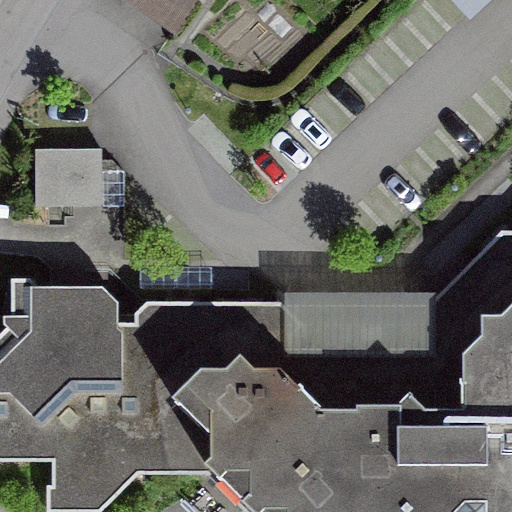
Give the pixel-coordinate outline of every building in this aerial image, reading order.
[(131,0),(125,8),(181,46),(212,0),(131,0)] [(90,150),(43,150),(43,207),(89,207),(90,150)] [(436,313),(288,314),(281,383),(230,384),(217,482),(247,511),(511,511),(511,237),(507,237),(436,313)] [(0,470),(59,470),(72,467),(76,398),(118,397),(119,318),(139,319),(139,291),(24,294),(25,331),(0,353),(0,470)] [(288,314),(139,319),(119,318),(118,397),(76,398),(72,467),(59,470),(58,511),(118,511),(150,483),(217,482),(230,384),(281,383),(288,314)]
